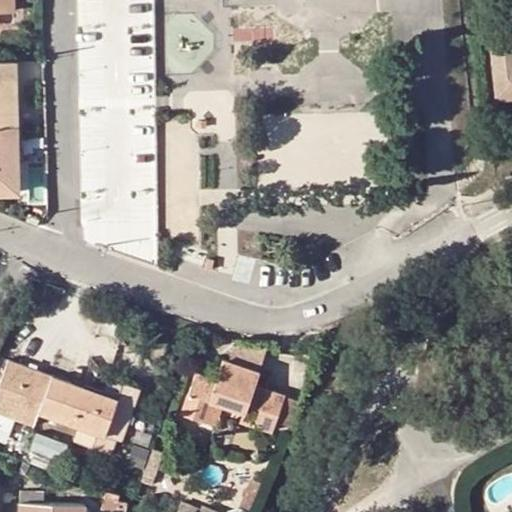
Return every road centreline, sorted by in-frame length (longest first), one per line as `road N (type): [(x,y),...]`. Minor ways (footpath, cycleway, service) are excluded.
road 1 (residential): [(59,247),(274,319),(319,311),(447,248)]
road 2 (residential): [(52,0),(59,247)]
road 3 (residential): [(391,375),(409,392),(419,434),(438,452),(511,427)]
road 4 (residential): [(315,511),(391,375)]
road 5 (residential): [(391,375),(453,270),(447,248)]
